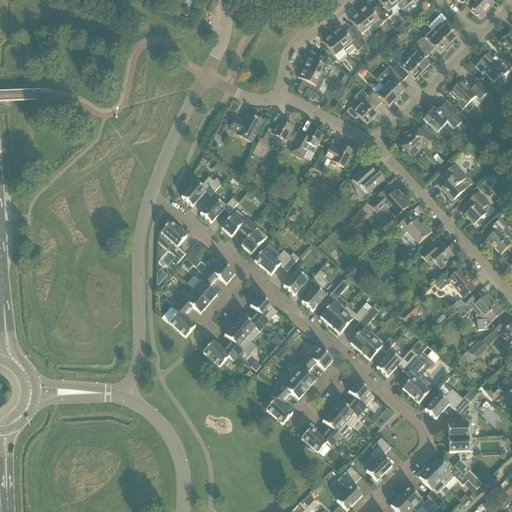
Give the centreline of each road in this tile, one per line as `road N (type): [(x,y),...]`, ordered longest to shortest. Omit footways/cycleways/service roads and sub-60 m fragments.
road 1 (unclassified): [(124,397),(138,358),(140,231),(151,190)]
road 2 (residential): [(375,143),(511,290)]
road 3 (residential): [(261,283),(216,336),(208,329),(200,321),(246,269)]
road 4 (residential): [(477,36),(375,143)]
road 5 (tertiary): [(182,511),(176,449),(162,425),(124,397)]
road 6 (residential): [(279,102),(290,50),(348,0)]
road 7 (unclassified): [(151,190),(204,76)]
road 8 (residential): [(261,283),(356,365)]
road 9 (residential): [(151,190),(246,269)]
